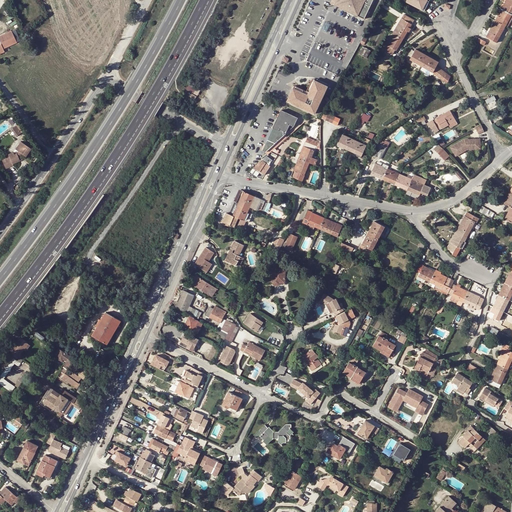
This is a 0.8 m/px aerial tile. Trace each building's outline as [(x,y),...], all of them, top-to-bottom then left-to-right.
[(337,0),(335,5),(364,19),(373,0),(337,0)] [(407,0),(406,2),(422,11),(427,0),(407,0)] [(427,0),(422,11),(424,12),(430,0),(427,0)] [(511,0),(505,0),(506,0),(501,9),(510,14),(511,10),(511,0)] [(511,18),(511,14),(510,14),(501,9),(497,16),(499,17),(496,21),(505,26),(508,21),(510,22),(511,18)] [(404,14),(397,26),(398,27),(394,34),(403,39),(407,31),(409,32),(411,29),(409,28),(407,27),(410,23),(411,24),(414,20),(404,14)] [(503,31),(505,26),(496,21),(495,21),(494,20),(493,23),(493,24),(486,37),(496,43),(499,38),(498,37),(501,30),(503,31)] [(0,51),(3,50),(17,45),(12,33),(0,37),(0,51)] [(403,39),(394,34),(392,38),(390,37),(386,44),(386,45),(384,49),(392,54),(395,49),(399,43),(400,44),(403,39)] [(370,51),(362,47),(358,54),(366,58),(370,51)] [(416,49),(411,58),(417,62),(416,63),(421,66),(427,56),(416,49)] [(438,62),(427,56),(421,66),(426,69),(427,67),(434,71),(436,66),(438,62)] [(426,69),(421,66),(417,72),(422,75),(426,69)] [(294,86),(292,89),(304,94),(306,95),(307,94),(314,80),(311,79),(306,91),(294,86)] [(314,80),(307,94),(321,100),(327,86),(314,80)] [(190,84),(188,90),(199,94),(202,89),(190,84)] [(321,100),(307,94),(306,95),(304,94),(292,89),(287,101),(314,114),(321,100)] [(487,104),(495,100),(496,100),(494,95),(485,100),(487,104)] [(498,106),(495,100),(487,104),(490,110),(498,106)] [(289,136),(285,134),(289,125),(293,126),(297,118),(281,110),(273,128),(264,148),(268,149),(271,147),(273,150),(289,136)] [(454,118),(450,110),(436,118),(437,119),(434,121),(433,120),(426,124),(435,133),(439,130),(439,129),(441,127),(442,129),(448,125),(455,121),(454,118)] [(321,118),(337,126),(340,119),(324,112),(321,118)] [(365,124),(371,115),(366,112),(360,121),(365,124)] [(423,117),(416,120),(419,124),(422,126),(426,124),(424,120),(425,120),(423,117)] [(481,124),(475,127),(478,134),(484,131),(481,124)] [(16,125),(11,129),(17,136),(21,133),(16,125)] [(344,148),(354,153),(355,151),(362,155),(366,146),(367,146),(370,140),(365,138),(363,144),(342,134),(338,143),(345,146),(344,148)] [(307,137),(305,142),(316,146),(320,148),(320,142),(307,137)] [(480,138),(465,139),(450,147),(455,156),(467,149),(480,149),(480,138)] [(8,154),(9,155),(13,164),(20,161),(18,157),(21,153),(26,156),(31,148),(20,141),(15,149),(18,151),(16,153),(14,154),(13,152),(8,154)] [(301,153),(299,158),(309,162),(315,165),(317,160),(311,157),(316,146),(305,142),(301,153)] [(380,159),(385,149),(377,145),(372,155),(380,159)] [(441,148),(436,152),(444,160),(449,156),(441,148)] [(13,164),(9,155),(1,159),(6,169),(13,165),(13,164)] [(309,162),(299,158),(295,157),(293,156),(291,162),(296,164),(291,177),(302,181),(309,162)] [(270,166),(261,160),(253,168),(260,172),(264,175),(270,166)] [(375,163),(371,173),(378,176),(377,177),(383,180),(387,169),(381,166),(375,163)] [(400,174),(387,169),(383,180),(388,182),(389,180),(396,183),(400,174)] [(457,171),(455,174),(460,180),(463,177),(457,171)] [(408,177),(400,174),(396,183),(403,186),(402,188),(407,191),(411,181),(407,179),(408,177)] [(415,174),(412,179),(424,185),(426,179),(415,174)] [(411,181),(407,191),(412,193),(413,191),(420,194),(427,196),(430,187),(424,185),(412,179),(411,181)] [(251,211),(252,210),(252,208),(256,209),(257,208),(264,211),(268,202),(242,190),(236,202),(230,214),(233,215),(238,218),(240,219),(239,222),(242,223),(244,220),(249,222),(253,214),(248,211),(249,210),(251,211)] [(492,212),(485,208),(482,213),(489,217),(492,212)] [(303,222),(307,224),(308,222),(315,225),(315,227),(319,229),(323,219),(319,218),(320,216),(308,211),(303,222)] [(467,212),(461,223),(462,224),(460,228),(464,231),(462,234),(467,236),(472,227),(470,227),(474,221),(476,222),(479,218),(467,212)] [(238,218),(233,215),(230,214),(227,213),(223,221),(230,225),(233,227),(238,218)] [(327,221),(323,219),(319,229),(325,231),(326,229),(332,232),(332,234),(337,236),(342,226),(328,220),(327,221)] [(368,232),(378,238),(381,233),(384,227),(374,221),(368,232)] [(308,222),(307,224),(306,226),(313,230),(315,227),(315,225),(308,222)] [(464,231),(460,228),(456,235),(454,234),(446,248),(453,252),(452,254),(456,256),(460,248),(459,247),(462,241),(464,242),(467,236),(462,234),(464,231)] [(378,238),(368,232),(360,247),(362,248),(362,246),(363,247),(364,246),(370,249),(374,242),(376,243),(378,238)] [(297,237),(291,234),(284,248),(291,251),(297,237)] [(275,238),(273,243),(282,246),(284,240),(280,237),(279,239),(275,238)] [(240,252),(244,246),(244,245),(234,241),(231,248),(235,250),(234,253),(232,252),(230,257),(232,258),(229,262),(236,265),(236,264),(240,266),(244,258),(239,256),(238,255),(239,252),(240,252)] [(353,248),(341,242),(338,249),(350,255),(353,248)] [(207,246),(196,264),(209,272),(214,263),(210,261),(216,251),(207,246)] [(235,250),(231,248),(225,260),(229,262),(232,258),(230,257),(232,252),(234,253),(235,250)] [(431,271),(431,269),(424,265),(419,275),(426,278),(425,279),(430,282),(431,280),(435,273),(431,271)] [(285,268),(273,267),(272,282),(273,282),(273,284),(274,285),(279,285),(280,284),(280,283),(285,283),(285,268)] [(439,275),(435,273),(431,280),(436,283),(442,286),(441,289),(448,293),(450,288),(447,286),(451,279),(440,273),(439,275)] [(217,289),(197,277),(194,282),(197,284),(196,286),(200,288),(203,291),(212,296),(217,289)] [(436,283),(431,280),(430,282),(428,285),(445,294),(446,295),(448,293),(441,289),(435,286),(436,283)] [(510,293),(511,289),(511,286),(504,283),(500,291),(502,292),(500,295),(509,300),(511,294),(510,293)] [(450,288),(448,293),(452,295),(456,286),(452,284),(450,288)] [(456,286),(452,295),(459,298),(458,299),(463,302),(467,293),(463,291),(464,289),(456,286)] [(182,290),(175,307),(186,313),(190,315),(193,308),(189,306),(194,295),(182,290)] [(341,306),(337,297),(335,298),(325,292),(320,299),(326,303),(328,300),(329,301),(334,310),(336,313),(344,309),(342,306),(341,306)] [(471,295),(467,293),(463,302),(469,304),(469,303),(476,306),(476,307),(479,309),(484,299),(480,297),(472,293),(471,295)] [(459,298),(452,295),(450,299),(457,303),(456,304),(461,306),(463,302),(458,299),(459,298)] [(509,300),(500,295),(498,299),(497,298),(490,311),(500,317),(501,317),(503,312),(501,311),(504,305),(506,306),(509,300)] [(331,312),(334,310),(329,301),(328,300),(326,303),(331,312)] [(222,313),(224,310),(215,306),(214,309),(210,307),(206,315),(220,322),(224,314),(222,313)] [(193,308),(190,315),(191,315),(195,317),(198,319),(202,312),(193,308)] [(345,311),(336,315),(340,322),(340,324),(336,323),(333,329),(341,332),(340,334),(346,336),(351,323),(349,319),(355,316),(351,308),(345,311)] [(499,320),(500,317),(490,311),(489,315),(499,320)] [(121,321),(106,312),(92,336),(107,344),(121,321)] [(259,324),(261,325),(263,322),(250,313),(243,323),(255,330),(259,324)] [(202,324),(189,317),(184,326),(197,333),(202,324)] [(228,332),(222,329),(226,321),(223,319),(219,329),(227,333),(228,332)] [(228,332),(232,323),(227,320),(226,321),(222,329),(228,332)] [(236,325),(232,323),(228,332),(227,333),(225,338),(229,340),(233,331),(236,325)] [(492,328),(489,333),(500,339),(503,333),(492,328)] [(225,338),(227,333),(219,329),(218,329),(216,332),(222,335),(221,338),(224,339),(225,338)] [(373,346),(381,351),(390,355),(396,345),(388,340),(385,338),(387,335),(382,332),(380,336),(379,336),(373,346)] [(198,339),(185,333),(181,342),(180,341),(179,343),(194,351),(196,347),(195,347),(198,339)] [(407,338),(401,335),(398,341),(404,344),(407,338)] [(20,337),(7,353),(14,358),(16,355),(18,356),(24,349),(26,351),(30,345),(20,337)] [(241,350),(244,352),(245,350),(253,353),(252,356),(261,360),(267,350),(250,342),(248,346),(244,344),(241,350)] [(502,352),(499,360),(500,360),(500,361),(499,364),(508,369),(510,363),(511,364),(511,351),(509,350),(511,347),(505,344),(503,347),(502,347),(500,351),(502,352)] [(221,359),(222,359),(229,363),(230,363),(235,352),(234,349),(227,346),(221,359)] [(59,349),(54,356),(62,361),(63,359),(67,362),(63,366),(68,370),(74,360),(70,357),(62,350),(61,351),(59,349)] [(315,353),(312,349),(300,358),(303,362),(305,361),(312,370),(321,364),(317,358),(318,356),(316,353),(315,353)] [(426,349),(425,352),(436,358),(437,356),(433,354),(434,354),(426,349)] [(436,358),(425,352),(423,351),(415,366),(420,368),(419,369),(428,374),(431,367),(436,358)] [(153,359),(151,364),(157,368),(160,362),(167,366),(169,360),(168,360),(157,354),(154,360),(153,359)] [(343,372),(351,377),(360,382),(366,372),(355,365),(360,358),(354,354),(343,372)] [(180,361),(170,357),(168,360),(169,360),(178,365),(180,361)] [(443,359),(439,357),(437,359),(447,365),(448,364),(442,360),(443,359)] [(323,366),(321,364),(312,370),(305,361),(303,362),(310,373),(311,373),(312,373),(313,373),(323,366)] [(476,367),(470,364),(467,368),(473,372),(476,367)] [(508,369),(499,364),(495,372),(494,371),(489,383),(494,386),(496,382),(499,384),(502,377),(504,377),(508,369)] [(78,377),(68,370),(64,367),(61,371),(65,373),(75,381),(77,379),(78,377)] [(431,367),(428,374),(433,376),(436,369),(431,367)] [(204,374),(192,368),(190,372),(184,369),(181,374),(184,375),(182,380),(193,385),(197,387),(200,389),(204,380),(201,378),(204,374)] [(75,381),(65,373),(61,379),(67,384),(68,383),(77,389),(80,384),(78,383),(79,381),(77,379),(75,381)] [(460,387),(458,389),(465,393),(468,395),(472,390),(470,389),(473,384),(458,374),(453,382),(460,387)] [(499,388),(504,377),(502,377),(499,384),(496,382),(494,386),(495,387),(499,388)] [(316,389),(313,391),(303,382),(302,383),(294,379),(291,384),(298,388),(308,397),(306,400),(310,404),(320,393),(316,389)] [(191,399),(197,387),(193,385),(192,388),(188,386),(189,386),(180,381),(180,382),(177,381),(176,381),(175,383),(176,385),(178,386),(175,391),(191,399)] [(73,404),(74,402),(62,395),(61,394),(56,391),(50,387),(40,403),(44,403),(52,408),(53,406),(55,407),(65,414),(73,404)] [(403,400),(417,407),(424,411),(428,404),(421,400),(423,396),(412,390),(409,394),(407,393),(398,388),(389,404),(398,409),(403,400)] [(480,398),(484,401),(485,399),(496,405),(499,408),(503,402),(491,394),(492,392),(486,388),(480,398)] [(465,393),(458,389),(456,394),(462,397),(465,393)] [(76,398),(65,390),(62,395),(74,402),(76,398)] [(243,398),(229,391),(222,405),(228,408),(227,409),(235,413),(243,398)] [(76,398),(74,402),(81,408),(81,407),(84,403),(76,398)] [(485,399),(484,401),(494,407),(496,405),(485,399)] [(151,406),(146,416),(155,420),(160,410),(151,406)] [(188,412),(181,408),(180,410),(177,408),(174,416),(183,421),(188,412)] [(192,411),(191,413),(189,418),(193,420),(190,425),(197,429),(196,431),(201,434),(207,421),(202,419),(203,416),(192,411)] [(170,418),(165,428),(168,429),(174,418),(168,415),(164,413),(162,412),(161,413),(163,414),(170,418)] [(161,419),(158,424),(165,428),(170,418),(163,414),(161,419)] [(20,427),(26,420),(19,416),(14,423),(20,427)] [(379,429),(366,420),(358,432),(367,438),(371,431),(376,434),(379,429)] [(498,433),(486,421),(482,425),(493,436),(495,434),(496,435),(498,433)] [(290,436),(292,433),(294,432),(290,428),(290,424),(286,424),(279,431),(279,432),(274,432),(274,431),(270,427),(268,428),(265,425),(255,435),(258,438),(260,436),(268,444),(273,438),(279,438),(278,442),(281,445),(283,443),(286,443),(286,441),(286,439),(289,439),(290,439),(290,436)] [(165,438),(164,441),(170,444),(171,444),(176,447),(177,444),(172,441),(176,434),(158,425),(155,433),(165,438)] [(470,432),(473,428),(470,425),(462,434),(463,436),(464,435),(464,434),(468,430),(470,432)] [(124,427),(121,433),(127,436),(131,430),(124,427)] [(485,439),(473,428),(470,432),(468,430),(464,434),(464,435),(463,436),(458,441),(465,448),(468,444),(470,442),(473,446),(476,448),(479,444),(478,443),(479,442),(481,444),(485,439)] [(54,440),(56,434),(51,432),(48,438),(53,441),(52,443),(48,451),(66,459),(69,451),(61,447),(62,444),(54,440)] [(120,433),(118,437),(125,441),(128,436),(127,436),(121,433),(120,433)] [(185,436),(177,452),(186,457),(184,459),(195,464),(200,453),(190,448),(194,441),(185,436)] [(344,452),(347,454),(354,443),(343,436),(338,446),(340,447),(341,445),(346,448),(344,452)] [(168,447),(153,438),(149,446),(159,452),(161,450),(166,452),(165,453),(167,455),(169,451),(167,450),(168,447)] [(38,446),(27,441),(17,460),(29,465),(35,453),(38,446)] [(340,447),(338,446),(332,442),(327,451),(335,456),(339,459),(344,452),(346,448),(341,445),(340,447)] [(141,457),(152,463),(155,455),(151,453),(152,452),(146,449),(145,453),(144,454),(142,454),(141,457)] [(399,455),(402,458),(406,461),(412,451),(408,449),(405,453),(402,450),(399,455)] [(126,466),(131,458),(117,451),(115,454),(117,456),(115,460),(126,466)] [(344,455),(342,454),(339,459),(335,456),(334,458),(340,462),(344,455)] [(45,455),(38,470),(44,473),(44,474),(50,477),(53,469),(57,460),(45,455)] [(205,455),(201,464),(214,470),(213,472),(217,474),(223,463),(205,455)] [(150,466),(152,463),(141,457),(139,461),(135,467),(146,473),(145,474),(152,478),(156,470),(150,466)] [(135,467),(139,461),(134,458),(130,466),(135,468),(135,467)] [(453,465),(463,471),(465,467),(456,461),(453,465)] [(214,470),(201,464),(200,466),(213,472),(214,470)] [(388,471),(386,470),(380,466),(375,475),(382,480),(387,483),(390,478),(393,472),(389,470),(388,471)] [(44,473),(38,470),(37,474),(49,480),(50,479),(51,479),(51,478),(54,469),(53,469),(50,477),(44,474),(44,473)] [(442,469),(436,477),(441,480),(446,472),(442,469)] [(254,470),(250,474),(257,480),(259,481),(262,476),(254,470)] [(293,472),(290,470),(282,483),(285,485),(285,484),(294,489),(301,477),(293,472)] [(245,473),(242,475),(243,478),(239,483),(238,482),(234,488),(226,482),(222,489),(226,492),(225,493),(227,496),(233,490),(239,495),(241,493),(246,493),(246,490),(249,487),(252,489),(255,486),(254,485),(257,480),(250,474),(248,476),(245,473)] [(321,479),(317,486),(321,488),(324,483),(327,485),(329,484),(339,491),(337,493),(343,496),(349,486),(335,478),(334,478),(333,480),(330,478),(323,479),(321,479)] [(392,480),(390,478),(387,483),(382,480),(381,482),(388,487),(392,480)] [(370,485),(382,491),(385,486),(373,479),(370,485)] [(266,483),(264,487),(268,494),(269,495),(271,495),(275,488),(266,483)] [(18,498),(5,487),(0,492),(0,502),(2,504),(5,500),(11,505),(12,504),(18,498)] [(136,500),(136,501),(138,502),(142,493),(131,488),(129,491),(127,496),(128,496),(136,500)] [(123,503),(120,501),(117,507),(126,511),(129,511),(136,500),(128,496),(127,496),(123,503)] [(447,511),(451,508),(456,502),(449,496),(436,510),(437,511),(436,511),(447,511)] [(19,497),(18,498),(12,504),(15,507),(21,499),(19,497)] [(356,507),(360,500),(354,497),(350,504),(356,507)] [(506,511),(488,501),(482,511),(506,511)] [(367,507),(367,511),(376,511),(377,502),(367,503),(367,507)]
